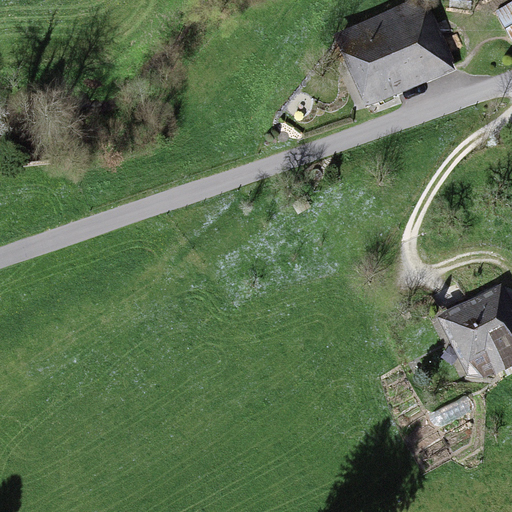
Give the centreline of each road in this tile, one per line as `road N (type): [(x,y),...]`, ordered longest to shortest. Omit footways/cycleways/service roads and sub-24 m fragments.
road 1 (unclassified): [(0,261),(127,209),(511,78)]
road 2 (track): [(511,118),(468,142),(429,186),(407,231),(406,265),(448,300)]
